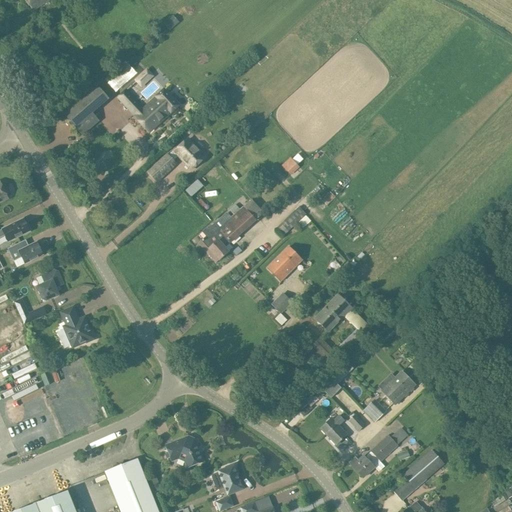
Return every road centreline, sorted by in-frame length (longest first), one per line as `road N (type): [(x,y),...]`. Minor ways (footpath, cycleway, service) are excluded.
road 1 (tertiary): [(19,136),(183,377)]
road 2 (residential): [(324,479),(466,339),(496,339)]
road 3 (unclassified): [(0,480),(129,424),(183,377)]
road 4 (tertiary): [(183,377),(324,479)]
